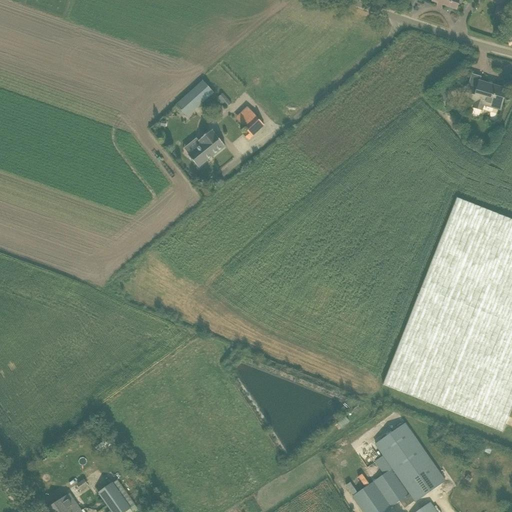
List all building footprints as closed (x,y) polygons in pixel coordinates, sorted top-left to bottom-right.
[(460,0),(432,0),(432,1),(457,10),(460,0)] [(507,8),(498,5),(495,14),(504,17),(507,8)] [(214,94),(203,81),(176,104),(187,117),(214,94)] [(506,89),(505,89),(479,82),(477,89),(468,86),(464,101),(474,104),(472,108),(483,111),(484,106),(500,110),(506,89)] [(438,101),(446,104),(450,94),(442,91),(438,101)] [(231,104),(222,94),(218,98),(226,108),(231,104)] [(247,131),(243,134),(248,140),(264,126),(254,115),(243,126),(247,131)] [(199,168),(225,146),(212,130),(199,141),(202,144),(188,155),(199,168)] [(511,219),(457,198),(383,385),(503,432),(511,408),(511,219)] [(391,470),(392,469),(410,494),(415,501),(445,480),(405,424),(376,445),(383,456),(375,461),(384,474),(391,470)] [(363,511),(384,511),(403,499),(408,506),(415,501),(410,494),(408,495),(391,470),(384,474),(353,496),(363,511)] [(112,511),(123,511),(130,508),(135,504),(118,481),(114,484),(113,483),(99,493),(112,511)] [(85,511),(83,509),(79,511),(75,505),(68,510),(61,500),(49,508),(52,511),(85,511)] [(437,511),(430,502),(416,511),(437,511)]
